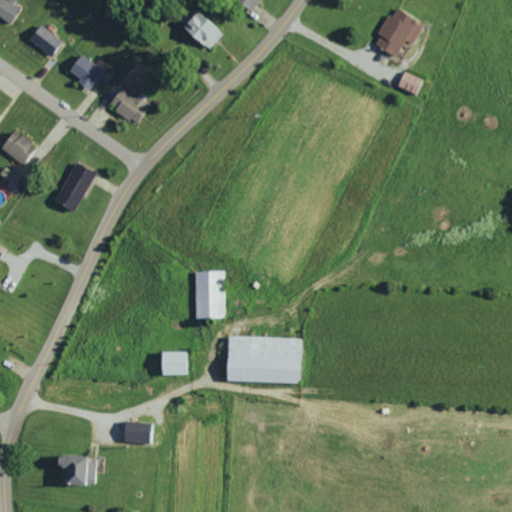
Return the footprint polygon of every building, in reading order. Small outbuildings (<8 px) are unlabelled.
[(0,0),(0,18),(7,24),(18,8),(11,4),(12,2),(8,0),(0,0)] [(234,0),(250,11),(257,0),(234,0)] [(423,25),(395,8),(391,16),(388,14),(371,43),(393,57),(404,39),(412,44),(423,25)] [(181,24),(204,50),(222,34),(198,9),(181,24)] [(26,37),(47,56),(60,42),(40,23),(26,37)] [(65,70),(86,89),(101,72),(80,53),(65,70)] [(396,86),(418,95),(424,80),(402,71),(396,86)] [(147,106),(119,86),(107,104),(134,124),(147,106)] [(35,144),(10,128),(0,144),(0,149),(21,164),(35,144)] [(93,173),(73,162),(51,200),(72,212),(93,173)] [(223,288),(223,270),(193,271),(194,318),(224,317),(223,288)] [(224,381),(297,383),(298,338),(225,336),(224,381)] [(187,351),(158,352),(158,375),(187,374),(187,351)] [(121,442),(152,442),(152,423),(121,422),(121,442)] [(62,467),(61,484),(82,485),(83,456),(53,454),(52,466),(62,467)]
